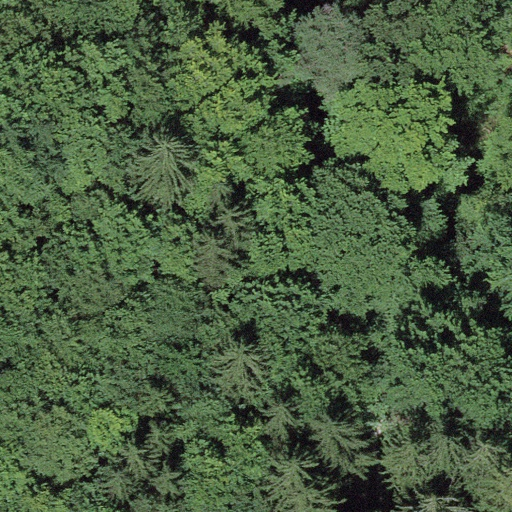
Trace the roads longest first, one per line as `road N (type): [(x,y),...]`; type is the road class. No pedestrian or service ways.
road 1 (track): [(263,0),(351,353),(378,511)]
road 2 (track): [(511,443),(426,404),(351,353)]
